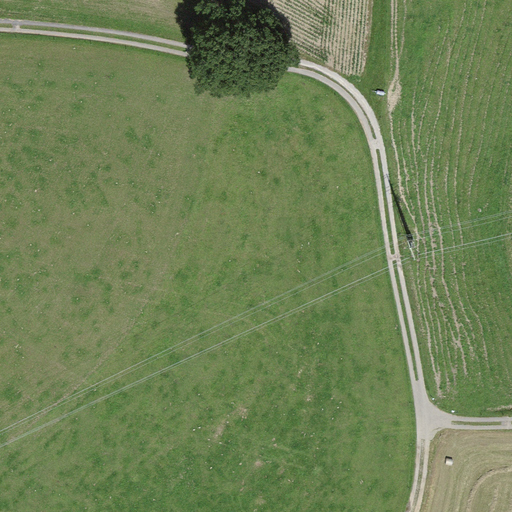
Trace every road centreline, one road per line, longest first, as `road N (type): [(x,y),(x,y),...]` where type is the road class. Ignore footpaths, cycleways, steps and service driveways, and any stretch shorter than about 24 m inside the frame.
road 1 (track): [(411,511),(425,419),(377,145),(357,102),(320,71),(0,24)]
road 2 (track): [(320,71),(194,0)]
